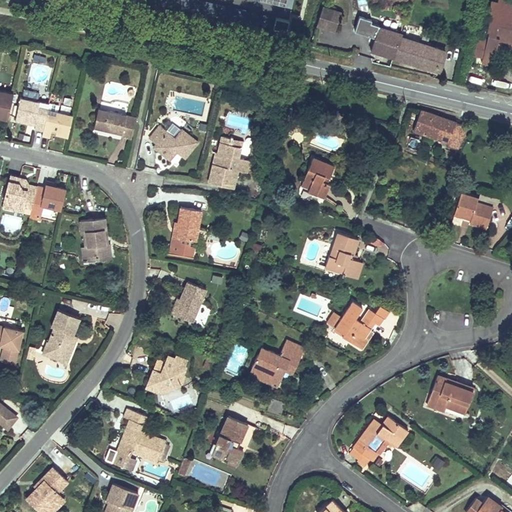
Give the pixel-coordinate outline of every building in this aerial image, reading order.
[(511,9),(508,8),(509,0),(498,0),(498,3),(491,1),(487,16),(490,16),(486,31),(489,32),(487,39),(477,37),(474,52),(483,54),(483,58),(481,62),(493,64),(498,40),(503,41),(503,39),(506,40),(511,49),(511,9)] [(339,12),(320,6),(314,25),(333,31),(339,12)] [(402,34),(379,26),(379,25),(370,22),(366,35),(375,37),(371,50),(393,57),(401,36),(402,34)] [(445,51),(401,36),(393,57),(440,71),(445,51)] [(30,51),(29,58),(38,60),(39,52),(30,51)] [(0,118),(8,120),(14,93),(5,91),(3,97),(0,96),(0,118)] [(34,129),(43,131),(47,114),(48,109),(48,108),(39,106),(40,102),(20,97),(15,121),(30,124),(31,121),(36,122),(35,125),(34,129)] [(464,124),(418,107),(411,127),(446,140),(444,144),(456,148),(464,124)] [(105,120),(107,111),(98,109),(96,118),(105,120)] [(56,135),(68,137),(73,115),(56,111),(55,115),(47,114),(43,131),(42,136),(50,138),(51,130),(56,131),(56,135)] [(121,136),(131,139),(136,117),(107,111),(105,120),(96,118),(94,128),(122,134),(121,136)] [(154,147),(166,156),(177,152),(184,158),(198,142),(181,129),(175,137),(160,125),(149,139),(156,144),(154,147)] [(421,137),(409,133),(403,148),(415,152),(421,137)] [(214,160),(209,182),(233,188),(237,170),(241,171),(244,159),(238,157),(240,147),(231,145),(232,138),(222,136),(218,153),(221,154),(219,161),(214,160)] [(242,141),(232,138),(231,145),(240,147),(242,141)] [(308,191),(325,197),(330,184),(327,183),(322,181),(325,173),(330,175),(334,166),(312,157),(304,178),(312,181),(309,188),(308,191)] [(8,174),(0,209),(21,213),(29,179),(8,174)] [(312,181),(304,178),(301,185),(309,188),(312,181)] [(37,186),(33,203),(30,217),(39,219),(42,206),(61,210),(66,189),(45,184),(44,188),(37,186)] [(470,222),(486,227),(493,206),(477,201),(478,198),(461,192),(455,210),(472,215),(471,219),(470,222)] [(175,238),(173,253),(193,256),(194,247),(190,246),(191,241),(196,241),(202,210),(181,206),(178,222),(175,238)] [(471,219),(472,215),(455,210),(454,213),(471,219)] [(107,236),(105,217),(80,220),(82,232),(83,232),(86,231),(89,257),(95,257),(97,258),(97,260),(112,258),(110,243),(108,243),(105,244),(104,236),(107,236)] [(89,257),(86,231),(83,232),(85,247),(82,247),(84,262),(97,260),(97,258),(95,257),(89,257)] [(358,238),(338,231),(330,255),(329,255),(325,267),(343,272),(342,274),(355,278),(360,261),(349,257),(350,253),(353,254),(358,238)] [(370,243),(382,251),(386,244),(375,237),(370,243)] [(174,315),(193,322),(206,288),(188,281),(181,299),(174,315)] [(0,313),(11,313),(9,297),(0,298),(0,313)] [(171,314),(174,315),(181,299),(177,298),(171,314)] [(352,300),(335,327),(344,333),(343,335),(362,348),(369,338),(365,336),(371,328),(360,321),(355,318),(362,307),(352,300)] [(379,305),(375,312),(383,318),(388,311),(379,305)] [(368,308),(364,315),(374,322),(379,325),(383,318),(375,312),(368,308)] [(73,335),(80,317),(58,309),(52,326),(54,327),(48,342),(53,344),(48,356),(56,359),(66,354),(70,355),(75,342),(68,339),(70,333),(73,335)] [(364,315),(360,321),(371,328),(374,322),(364,315)] [(16,357),(23,330),(0,325),(0,340),(1,341),(0,343),(0,344),(4,346),(2,353),(16,357)] [(335,327),(334,329),(343,335),(344,333),(335,327)] [(365,336),(369,338),(374,330),(371,328),(365,336)] [(68,339),(75,342),(77,336),(73,335),(70,333),(68,339)] [(261,346),(249,374),(277,387),(285,370),(293,374),(305,347),(287,339),(279,354),(261,346)] [(43,354),(48,356),(53,344),(48,342),(47,342),(43,354)] [(16,357),(2,353),(0,360),(15,364),(16,357)] [(66,354),(56,359),(67,363),(70,355),(66,354)] [(168,355),(164,364),(157,361),(153,369),(149,380),(159,384),(158,387),(160,394),(180,385),(180,384),(177,376),(178,373),(183,375),(186,366),(184,365),(187,359),(176,354),(175,358),(168,355)] [(437,374),(427,404),(445,410),(446,405),(465,412),(473,391),(455,384),(456,381),(437,374)] [(159,384),(149,380),(146,388),(160,394),(158,387),(159,384)] [(474,388),(456,381),(455,384),(473,391),(474,388)] [(280,412),(283,403),(273,400),(270,409),(280,412)] [(17,417),(0,403),(0,422),(7,428),(17,417)] [(130,419),(117,451),(130,457),(132,451),(158,462),(158,460),(163,461),(166,454),(161,452),(166,441),(140,430),(147,415),(128,408),(125,417),(130,419)] [(256,427),(228,415),(216,444),(222,446),(218,456),(225,460),(225,461),(237,466),(243,450),(246,451),(256,427)] [(396,446),(408,430),(388,415),(382,423),(379,427),(372,421),(350,451),(358,458),(362,453),(370,459),(376,452),(385,438),(389,441),(396,446)] [(374,418),(372,421),(379,427),(382,423),(374,418)] [(389,441),(385,438),(376,452),(379,454),(389,441)] [(218,456),(222,446),(216,444),(212,454),(218,456)] [(358,458),(367,464),(370,459),(362,453),(358,458)] [(183,473),(189,459),(184,456),(178,471),(183,473)] [(438,456),(433,463),(440,468),(444,461),(438,456)] [(136,462),(128,459),(124,471),(131,474),(136,462)] [(68,481),(53,466),(42,478),(44,480),(37,487),(26,498),(35,506),(37,504),(44,510),(50,503),(52,506),(61,496),(57,492),(68,481)] [(37,487),(44,480),(42,478),(35,485),(37,487)] [(130,511),(138,492),(113,483),(107,500),(109,501),(105,511),(130,511)] [(41,511),(52,511),(65,499),(61,496),(52,506),(50,503),(44,510),(37,504),(35,506),(41,511)] [(502,507),(487,496),(482,502),(476,497),(465,511),(466,511),(504,511),(500,509),(502,507)] [(345,511),(332,498),(318,511),(345,511)]
